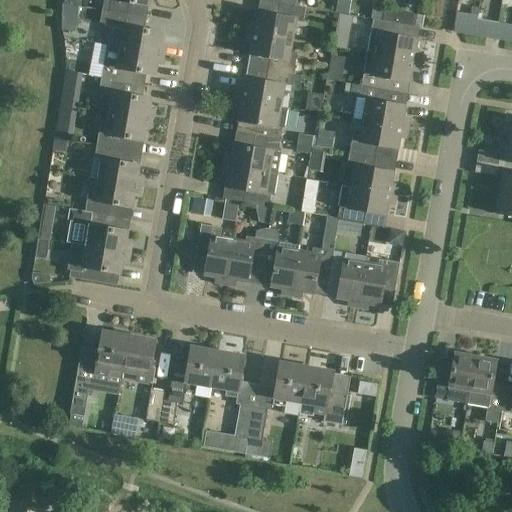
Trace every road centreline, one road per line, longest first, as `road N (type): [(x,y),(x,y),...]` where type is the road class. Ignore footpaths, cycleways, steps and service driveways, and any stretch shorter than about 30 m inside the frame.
road 1 (residential): [(192,0),(201,26),(151,303)]
road 2 (residential): [(422,314),(461,97),(481,74),(511,70)]
road 3 (residential): [(415,351),(151,303)]
road 4 (residential): [(403,511),(397,457),(415,351)]
